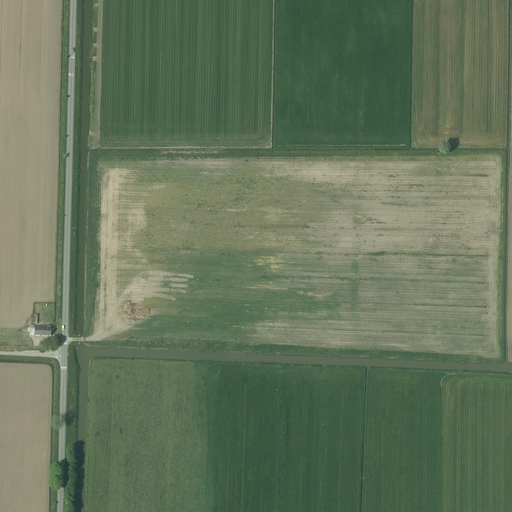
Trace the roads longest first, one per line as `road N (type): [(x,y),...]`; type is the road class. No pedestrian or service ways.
road 1 (tertiary): [(63,356),(74,0)]
road 2 (tertiary): [(59,511),(63,356)]
